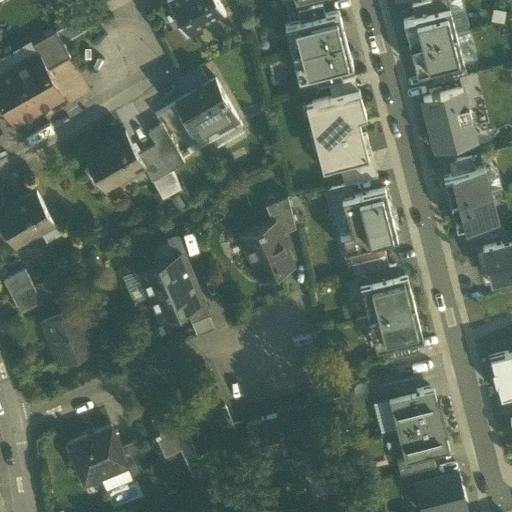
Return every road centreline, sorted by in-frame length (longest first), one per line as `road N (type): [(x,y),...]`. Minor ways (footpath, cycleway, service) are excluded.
road 1 (residential): [(374,0),(503,502),(511,500)]
road 2 (residential): [(11,430),(203,353),(266,353)]
road 3 (residential): [(0,160),(107,100),(128,57)]
